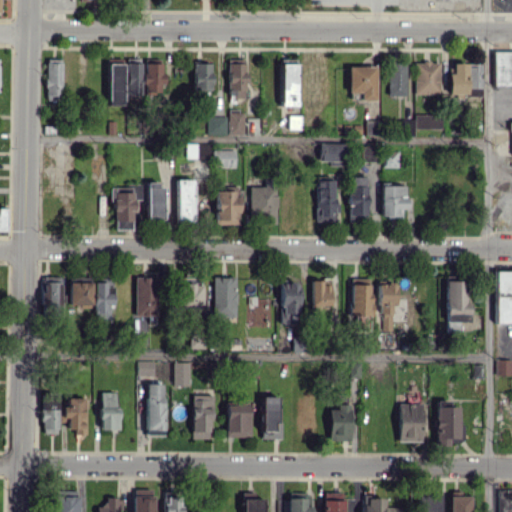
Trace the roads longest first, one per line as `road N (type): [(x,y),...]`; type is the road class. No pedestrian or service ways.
road 1 (residential): [(19,464),(511,466)]
road 2 (residential): [(511,248),(24,247)]
road 3 (residential): [(29,30),(511,30)]
road 4 (tertiary): [(19,464),(29,0)]
